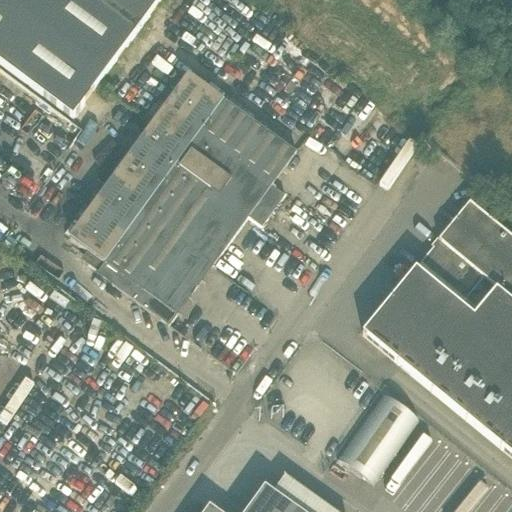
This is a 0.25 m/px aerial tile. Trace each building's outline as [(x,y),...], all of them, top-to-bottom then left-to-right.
[(162,0),(0,0),(0,66),(73,121),(162,0)] [(169,328),(221,257),(248,221),(262,230),(285,198),(271,188),(296,155),(189,76),(70,240),(104,265),(97,276),(169,328)] [(511,239),(470,205),(439,242),(437,241),(437,242),(439,243),(362,336),(511,458),(511,239)] [(460,211),(455,206),(449,212),(455,217),(460,211)] [(420,422),(384,396),(338,461),(374,487),(420,422)] [(330,511),(285,479),(273,496),(265,490),(251,509),(237,499),(227,511),(214,511),(209,509),(206,511),(330,511)]
